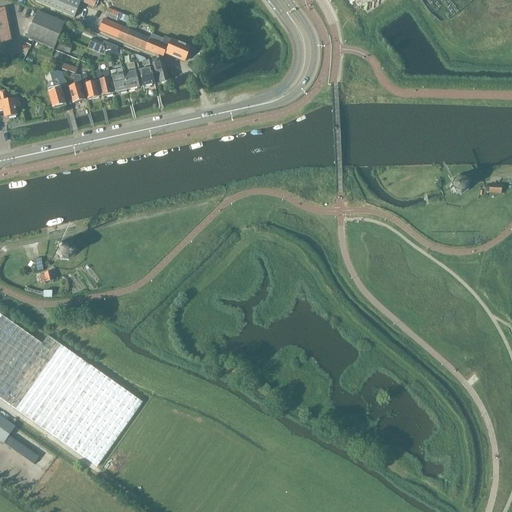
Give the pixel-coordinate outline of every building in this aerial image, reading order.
[(80,3),(72,0),(35,0),(35,2),(74,18),(80,3)] [(0,44),(1,44),(13,40),(9,22),(10,22),(7,10),(5,9),(0,9),(0,44)] [(65,23),(37,12),(26,38),(54,50),(65,23)] [(163,58),(166,53),(170,55),(169,55),(184,62),(190,47),(172,40),(171,43),(151,35),(150,39),(103,19),(99,31),(163,58)] [(72,46),(60,42),(57,50),(69,54),(72,46)] [(148,60),(143,62),(145,70),(139,72),(142,87),(154,84),(149,61),(148,60)] [(155,75),(158,74),(160,83),(168,81),(166,72),(168,72),(167,66),(153,60),(154,64),(152,65),(155,75)] [(129,74),(124,75),(127,90),(139,88),(134,64),(127,65),(129,74)] [(61,72),(50,70),(54,84),(64,81),(61,72)] [(96,72),(101,96),(113,94),(108,72),(100,74),(100,71),(96,72)] [(127,90),(124,75),(116,77),(115,71),(110,72),(115,93),(127,90)] [(82,75),(87,100),(99,97),(96,82),(88,84),(86,75),(82,75)] [(86,99),(80,77),(73,79),(75,85),(68,87),(72,103),(86,99)] [(57,85),(38,90),(41,104),(48,102),(50,108),(52,107),(52,109),(62,106),(61,105),(63,104),(57,85)] [(0,89),(0,110),(3,110),(4,118),(17,116),(15,108),(20,107),(18,98),(6,101),(4,91),(1,92),(0,89)] [(465,179),(459,178),(459,177),(452,181),(452,182),(451,187),(450,188),(455,195),(456,195),(461,196),(461,197),(469,192),(468,191),(470,186),(466,178),(465,179)] [(489,185),(488,193),(501,194),(501,186),(489,185)] [(76,249),(75,249),(72,244),(73,243),(64,241),(64,242),(59,245),(58,245),(56,253),(57,254),(60,258),(59,259),(68,261),(68,260),(73,257),(74,258),(76,249)] [(0,399),(4,402),(42,348),(0,318),(0,399)] [(50,337),(42,348),(4,402),(57,439),(103,375),(50,337)] [(105,373),(103,375),(57,439),(99,469),(147,402),(105,373)] [(29,439),(0,419),(0,431),(14,442),(16,440),(24,446),(29,439)]
